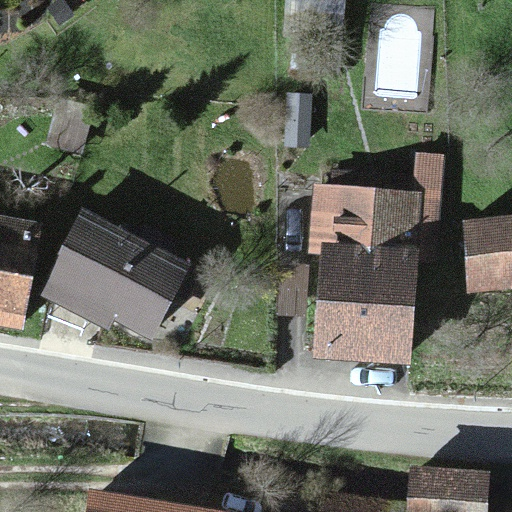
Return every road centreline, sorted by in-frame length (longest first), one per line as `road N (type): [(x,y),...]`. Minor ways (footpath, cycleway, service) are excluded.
road 1 (tertiary): [(0,370),(205,412),(511,439)]
road 2 (track): [(205,412),(167,464),(47,487),(0,485)]
